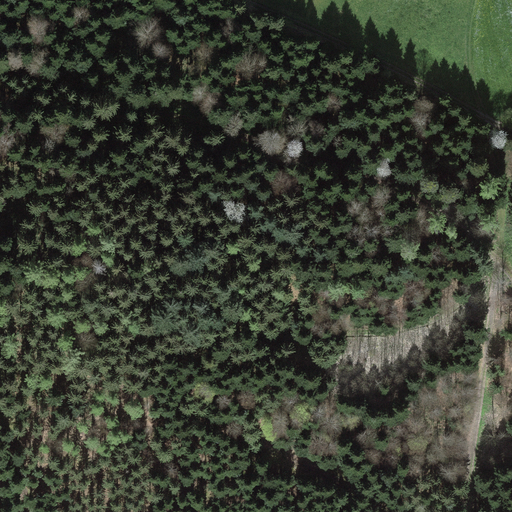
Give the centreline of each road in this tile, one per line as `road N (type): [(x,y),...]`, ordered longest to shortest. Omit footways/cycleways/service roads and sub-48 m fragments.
road 1 (track): [(463,511),(499,264),(502,166),(468,111),(238,0)]
road 2 (track): [(511,280),(440,218),(376,183),(80,85),(0,77)]
road 3 (track): [(0,324),(97,328),(222,354),(430,323),(499,264)]
road 4 (track): [(389,511),(293,457),(155,397),(126,387),(90,394),(44,384),(0,351)]
